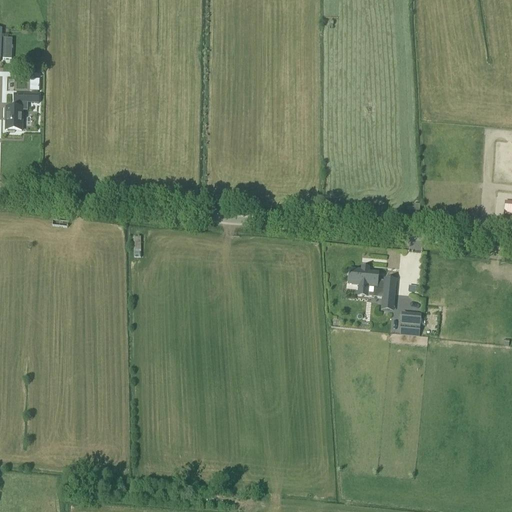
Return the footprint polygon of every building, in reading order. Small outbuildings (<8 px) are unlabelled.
[(12,40),(3,40),(3,60),(11,61),(12,40)] [(4,110),(4,117),(6,117),(5,132),(7,132),(7,134),(14,134),(14,132),(21,133),(22,112),(27,112),(28,97),(14,96),(14,104),(17,104),(17,109),(6,109),(6,110),(4,110)] [(418,220),(420,206),(413,205),(413,208),(407,208),(406,219),(418,220)] [(348,277),(348,279),(349,279),(348,285),(358,286),(359,286),(358,291),(362,292),(363,292),(367,292),(368,287),(375,288),(375,290),(383,291),(382,299),(382,304),(387,305),(388,305),(393,305),(395,282),(391,281),(389,281),(384,281),(384,283),(376,283),(377,275),(368,274),(368,272),(361,272),(350,270),(349,277),(348,277)] [(420,316),(402,315),(400,336),(418,338),(420,316)]
